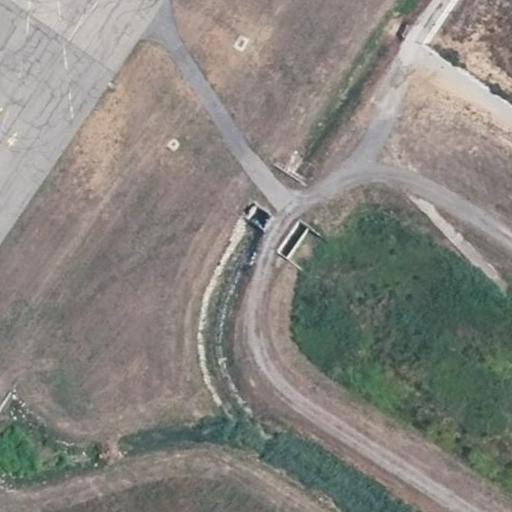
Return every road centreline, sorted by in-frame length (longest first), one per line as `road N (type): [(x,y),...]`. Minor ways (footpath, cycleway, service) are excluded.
road 1 (track): [(474,511),(297,399),(265,368),(253,300),(289,208)]
road 2 (track): [(511,238),(455,199),(393,176),(352,172)]
